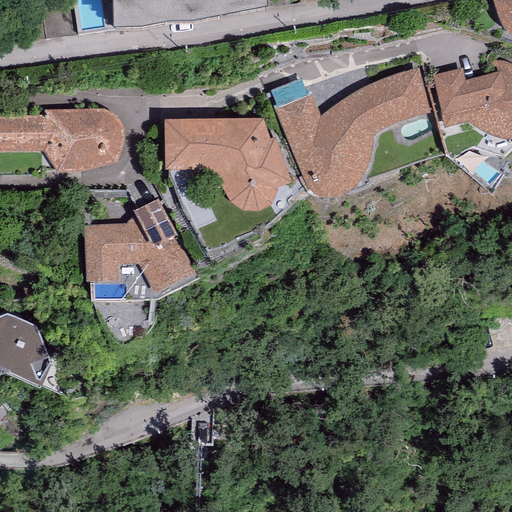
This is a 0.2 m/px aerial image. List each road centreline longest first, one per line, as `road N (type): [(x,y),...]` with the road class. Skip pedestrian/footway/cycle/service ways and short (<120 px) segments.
road 1 (residential): [(511,367),(283,382),(66,450),(0,458)]
road 2 (residential): [(412,0),(0,59)]
